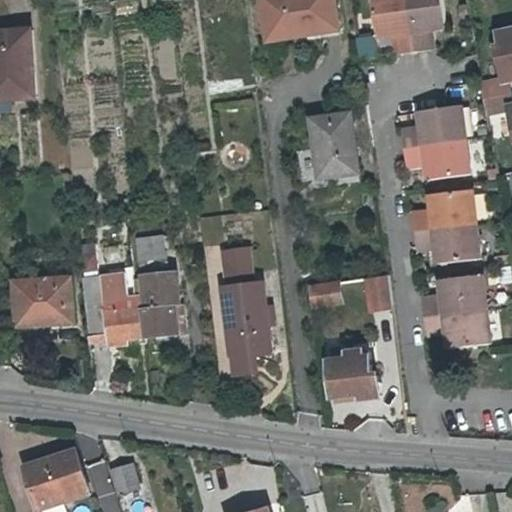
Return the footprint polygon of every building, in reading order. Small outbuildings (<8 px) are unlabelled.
[(309,22),(311,31),(346,24),(341,0),(278,0),(271,1),(276,29),(309,22)] [(411,55),(424,53),(416,0),(381,0),(387,39),(408,36),(411,55)] [(449,0),(416,0),(424,53),(438,51),(436,31),(455,27),(449,0)] [(277,37),(311,31),(309,22),(276,29),(277,37)] [(34,32),(0,32),(0,99),(36,98),(34,32)] [(509,79),(487,83),(489,99),(492,114),(511,111),(511,33),(505,35),(507,49),(504,49),(509,79)] [(362,59),(380,59),(380,38),(362,38),(362,59)] [(409,130),(410,146),(471,139),(468,104),(425,108),(427,128),(409,130)] [(354,115),(315,119),(323,178),(362,172),(354,115)] [(475,172),(471,139),(410,146),(412,160),(430,159),(432,177),(475,172)] [(418,216),(420,231),(481,224),(477,190),(435,195),(436,214),(418,216)] [(484,258),(481,224),(420,231),(422,247),(440,245),(442,263),(484,258)] [(165,250),(162,225),(138,228),(141,253),(165,250)] [(103,272),(100,243),(85,245),(88,274),(103,272)] [(229,261),(233,294),(259,292),(255,259),(229,261)] [(146,337),(188,333),(184,304),(179,305),(175,274),(140,278),(146,337)] [(429,315),(490,310),(487,276),(444,281),(446,300),(428,302),(429,315)] [(73,277),(19,281),(22,325),(76,322),(73,277)] [(393,277),(369,280),(373,313),(397,310),(393,277)] [(89,334),(127,330),(127,339),(146,337),(140,278),(83,285),(89,334)] [(313,307),(343,303),(341,284),(311,287),(313,307)] [(233,361),(257,359),(272,358),(269,332),(267,316),(265,291),(259,292),(233,294),(227,295),(233,361)] [(494,343),(490,310),(429,315),(431,331),(449,329),(451,347),(494,343)] [(277,316),(267,316),(269,332),(278,331),(277,316)] [(329,400),(356,397),(357,403),(377,401),(375,379),(368,380),(366,356),(339,358),(340,365),(326,366),(329,400)] [(259,380),(257,359),(233,361),(235,383),(259,380)] [(80,452),(28,468),(42,511),(94,495),(80,452)] [(134,464),(114,470),(123,495),(142,489),(134,464)]
